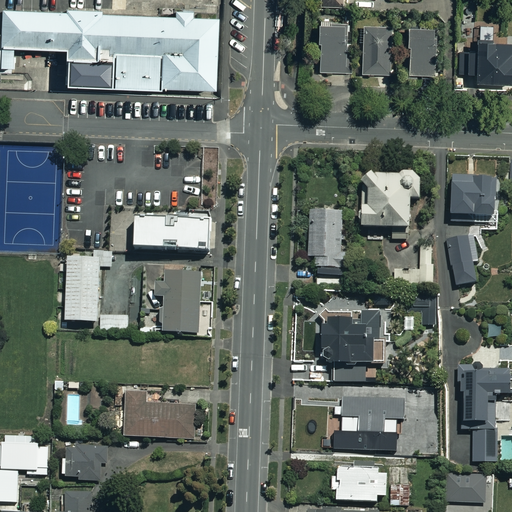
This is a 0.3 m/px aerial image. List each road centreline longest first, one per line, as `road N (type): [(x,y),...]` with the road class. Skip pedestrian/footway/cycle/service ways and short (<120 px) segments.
road 1 (residential): [(260,128),(246,511)]
road 2 (residential): [(260,128),(511,133)]
road 3 (residential): [(14,123),(260,128)]
road 4 (residential): [(265,0),(260,128)]
